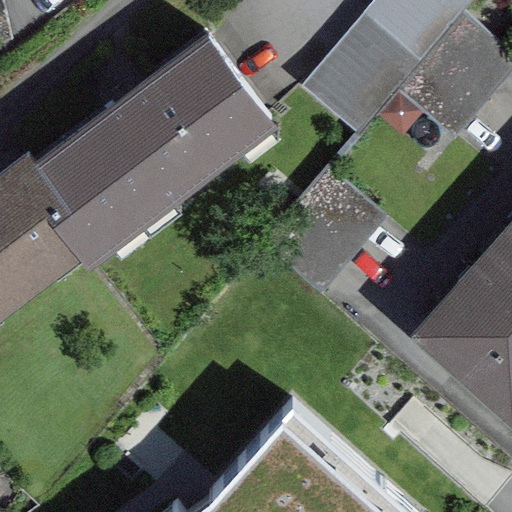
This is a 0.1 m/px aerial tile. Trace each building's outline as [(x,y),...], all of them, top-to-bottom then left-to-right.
[(374,0),(362,15),(418,63),(462,12),(471,0),(374,0)] [(511,75),(511,53),(462,12),(418,63),(371,118),(432,170),(511,75)] [(371,118),(418,63),(362,15),(298,89),(354,137),(371,118)] [(32,166),(92,246),(99,256),(279,121),(212,31),(32,166)] [(0,315),(92,246),(32,166),(22,154),(0,170),(0,315)] [(387,220),(336,173),(266,248),(317,295),(387,220)] [(511,220),(423,322),(511,399),(511,220)] [(175,454),(262,358),(220,320),(133,416),(175,454)] [(212,487),(181,508),(184,511),(416,511),(292,401),(212,487)] [(0,487),(0,511),(1,511),(14,501),(0,487)]
